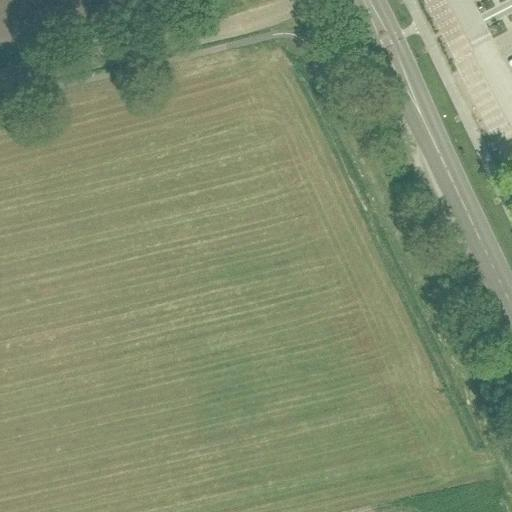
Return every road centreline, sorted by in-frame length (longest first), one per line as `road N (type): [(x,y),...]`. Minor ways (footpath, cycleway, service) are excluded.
road 1 (track): [(0,80),(271,17),(310,0)]
road 2 (tertiary): [(511,303),(414,99)]
